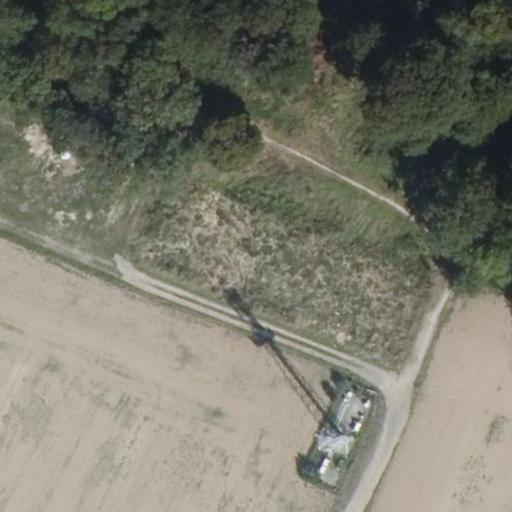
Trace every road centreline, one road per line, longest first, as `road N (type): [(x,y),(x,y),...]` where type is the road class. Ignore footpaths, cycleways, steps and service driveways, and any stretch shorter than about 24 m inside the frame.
road 1 (track): [(341,511),(398,387),(0,241)]
road 2 (track): [(179,84),(435,242),(441,262),(398,387)]
road 3 (track): [(179,84),(104,279)]
